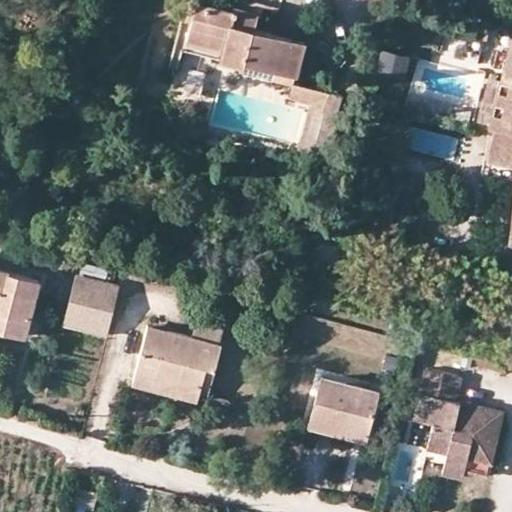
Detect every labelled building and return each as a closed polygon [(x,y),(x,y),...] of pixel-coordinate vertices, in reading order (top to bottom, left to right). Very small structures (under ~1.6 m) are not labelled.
[(193,0),(185,0),(175,45),(243,63),(245,60),(274,68),(272,79),(294,84),(304,40),(253,27),(260,1),(256,0),(224,0),(223,7),(193,0)] [(485,38),(488,23),(452,14),(449,28),(485,38)] [(511,30),(499,80),(511,83),(511,30)] [(381,43),(373,67),(402,76),(410,52),(381,43)] [(511,83),(499,80),(488,127),(494,128),(494,126),(511,131),(511,83)] [(294,84),(291,100),(339,112),(343,97),(294,84)] [(511,131),(494,126),(494,128),(489,159),(511,163),(511,218),(510,239),(511,239),(511,131)] [(340,242),(318,236),(312,261),(334,267),(340,242)] [(0,327),(24,333),(39,279),(0,268),(0,327)] [(58,319),(107,331),(119,283),(70,271),(58,319)] [(198,311),(191,336),(148,324),(133,380),(197,398),(198,393),(201,378),(211,380),(220,343),(217,343),(223,318),(198,311)] [(498,412),(453,400),(459,375),(426,366),(412,417),(430,422),(424,446),(444,451),(462,456),(485,462),(498,412)] [(321,375),(309,424),(364,437),(376,389),(321,375)] [(211,380),(201,378),(198,393),(207,395),(211,380)] [(462,456),(444,451),(438,472),(457,476),(459,469),(462,456)] [(90,511),(93,489),(72,486),(68,511),(90,511)]
